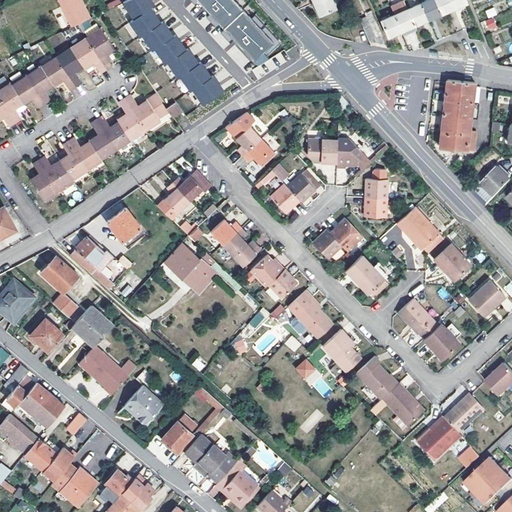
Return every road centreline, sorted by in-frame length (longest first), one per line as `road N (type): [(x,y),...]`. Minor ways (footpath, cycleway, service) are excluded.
road 1 (residential): [(511,324),(451,378),(434,382),(285,241),(196,134)]
road 2 (residential): [(213,511),(0,335)]
road 3 (tertiary): [(347,79),(511,253)]
road 4 (residential): [(196,134),(44,239)]
road 5 (residential): [(347,79),(393,61),(511,77)]
road 6 (residential): [(0,156),(121,81)]
road 7 (residential): [(256,93),(175,0)]
